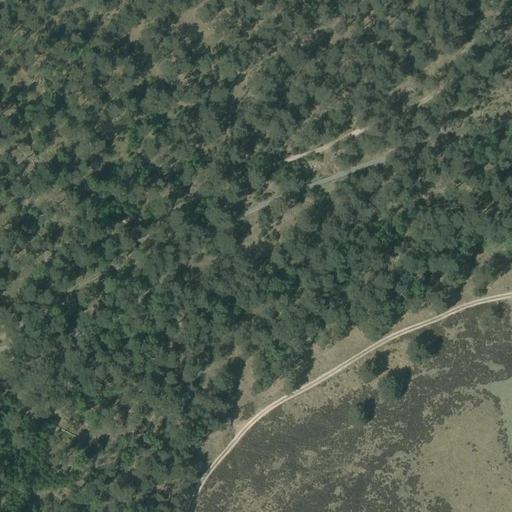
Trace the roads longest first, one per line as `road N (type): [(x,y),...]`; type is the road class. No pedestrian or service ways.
road 1 (track): [(511,19),(499,20),(459,53),(413,105),(189,199),(0,334)]
road 2 (track): [(183,511),(193,481),(274,401),(382,337),(467,301),(511,293)]
